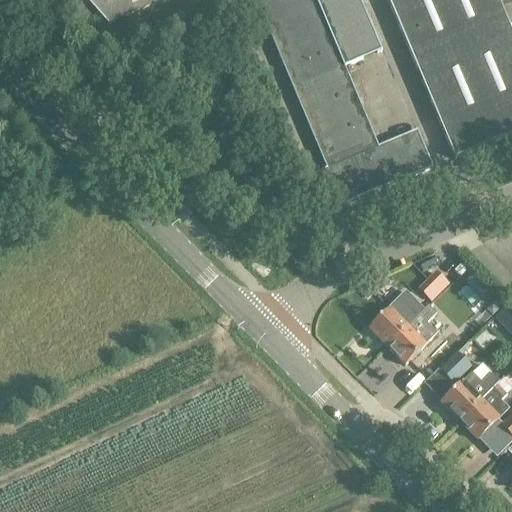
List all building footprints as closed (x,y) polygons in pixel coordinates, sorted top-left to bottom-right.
[(378,149),(344,69),(381,53),(358,0),(119,0),(127,19),(171,0),(254,0),(326,171),(324,172),(340,208),(432,170),(416,133),(378,149)] [(511,35),(509,29),(511,27),(511,0),(386,0),(455,162),(511,137),(511,35)] [(403,277),(419,269),(414,259),(398,267),(403,277)] [(425,310),(443,292),(435,283),(416,301),(425,310)] [(366,301),(373,294),(369,290),(366,287),(359,293),(366,301)] [(492,318),(499,312),(493,306),(486,312),(492,318)] [(368,332),(386,350),(407,329),(389,311),(368,332)] [(511,325),(511,318),(506,312),(496,322),(506,332),(511,325)] [(404,369),(425,348),(407,329),(386,350),(404,369)] [(457,356),(440,373),(454,387),(471,370),(457,356)] [(462,385),(441,406),(459,424),(480,403),(489,395),(497,387),(499,385),(491,377),(481,387),(471,376),(462,385)] [(499,405),(507,397),(497,387),(489,395),(499,405)] [(477,443),(499,422),(480,403),(459,424),(477,443)] [(511,415),(499,428),(511,441),(511,415)]
